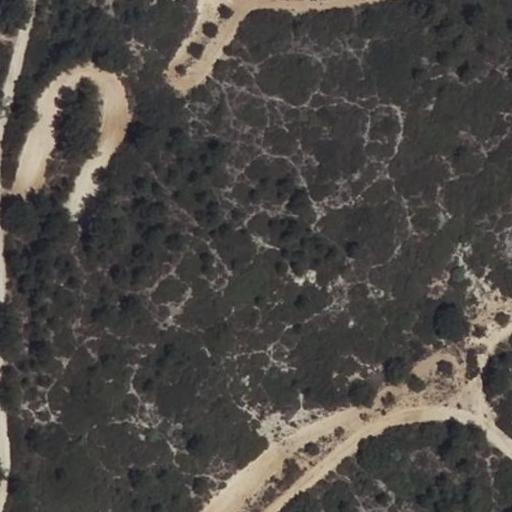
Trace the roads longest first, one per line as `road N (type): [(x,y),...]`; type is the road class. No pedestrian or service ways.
road 1 (track): [(272,511),(369,428),(456,401),(511,433)]
road 2 (track): [(0,443),(7,400),(0,270)]
road 3 (track): [(0,125),(24,0)]
